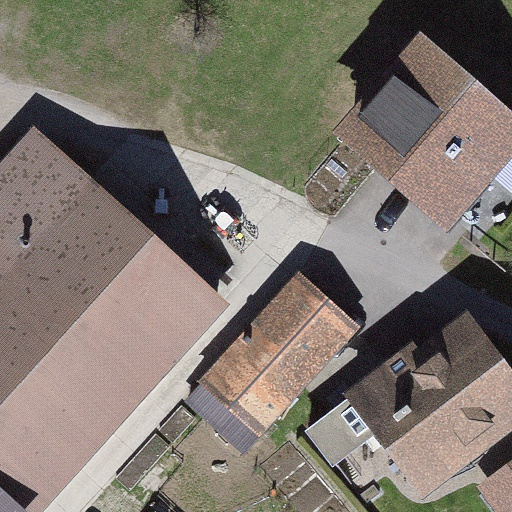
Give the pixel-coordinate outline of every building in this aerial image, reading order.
[(511,107),(432,40),(348,141),(459,233),(511,169),(511,107)] [(43,511),(227,304),(38,138),(0,181),(0,487),(27,511),(43,511)] [(302,277),(205,391),(273,448),(370,334),(302,277)] [(511,376),(475,320),(348,402),(413,503),(511,439),(511,376)] [(511,511),(511,463),(483,483),(502,511),(511,511)] [(0,511),(27,511),(0,487),(0,511)]
